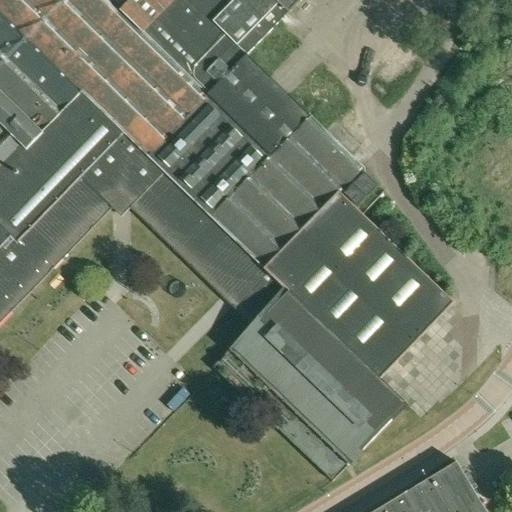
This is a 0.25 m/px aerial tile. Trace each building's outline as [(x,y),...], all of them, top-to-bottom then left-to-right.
[(0,0),(0,9),(210,213),(308,112),(327,130),(359,97),(281,22),(302,0),(0,0)] [(0,0),(0,328),(124,202),(252,326),(288,289),(267,268),(210,213),(0,9),(0,0)] [(308,112),(210,213),(267,268),(341,192),(365,167),(327,130),(308,112)] [(378,186),(365,172),(344,193),(358,207),(378,186)] [(455,303),(341,192),(267,268),(288,289),(381,379),(455,303)] [(381,379),(288,289),(252,326),(229,349),(349,465),(407,404),(381,379)] [(349,465),(229,349),(212,366),(277,429),(333,482),(349,465)] [(487,511),(457,463),(375,511),(487,511)]
